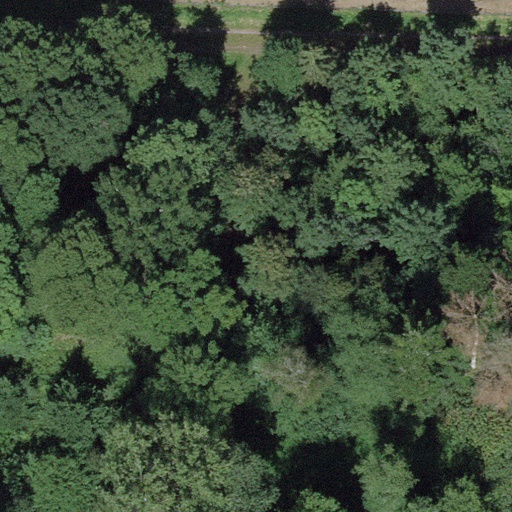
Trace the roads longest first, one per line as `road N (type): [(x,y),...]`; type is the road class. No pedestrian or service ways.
road 1 (track): [(0,37),(159,42),(177,69),(214,163),(232,302),(214,511)]
road 2 (track): [(511,55),(159,42)]
